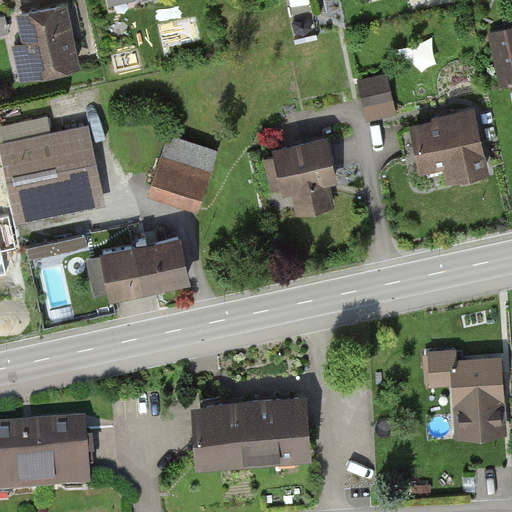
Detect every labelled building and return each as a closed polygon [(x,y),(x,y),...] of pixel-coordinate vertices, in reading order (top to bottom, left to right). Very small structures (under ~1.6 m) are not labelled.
[(113,0),(115,8),(142,4),(141,0),(113,0)] [(85,72),(72,7),(25,16),(31,46),(19,48),(26,83),(85,72)] [(0,32),(9,31),(6,12),(0,12),(0,32)] [(511,30),(492,35),(504,88),(511,86),(511,30)] [(392,74),(362,81),(372,123),(401,116),(392,74)] [(481,110),(419,124),(431,174),(453,169),(456,183),(496,174),(481,110)] [(0,145),(17,224),(111,205),(94,125),(0,145)] [(335,137),(280,149),(290,196),(303,193),(308,214),(339,206),(334,186),(346,183),(335,137)] [(168,138),(151,188),(199,204),(216,154),(168,138)] [(105,252),(113,293),(188,278),(179,236),(105,252)] [(58,238),(28,245),(31,257),(61,251),(58,238)] [(511,436),(511,401),(510,357),(480,358),(479,348),(434,351),(436,391),(461,390),(463,439),(511,436)] [(274,398),(203,399),(204,458),(318,456),(317,397),(274,398)] [(0,432),(0,499),(101,492),(96,425),(0,432)]
